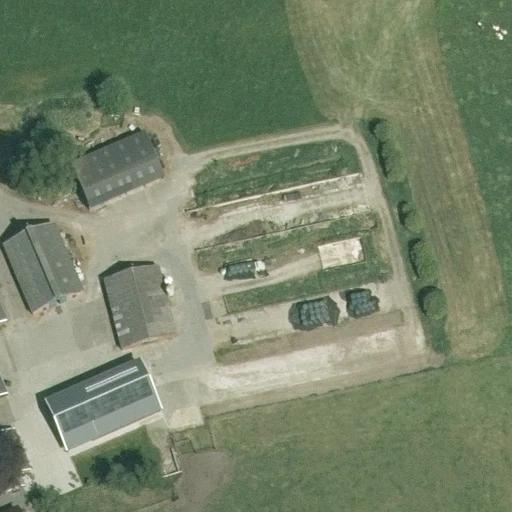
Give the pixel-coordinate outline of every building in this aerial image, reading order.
[(93,211),(172,186),(156,137),(77,162),(93,211)] [(287,191),(265,197),(274,234),(296,229),(287,191)] [(54,226),(3,248),(32,316),(83,295),(54,226)] [(221,297),(367,274),(362,244),(217,268),(221,297)] [(158,269),(104,282),(122,351),(176,338),(158,269)] [(333,298),(337,323),(384,315),(381,290),(333,298)] [(46,405),(56,427),(67,453),(93,442),(160,412),(140,365),(46,405)] [(219,402),(250,399),(247,374),(217,376),(219,402)] [(30,470),(15,430),(0,436),(0,473),(7,492),(23,486),(19,474),(30,470)]
